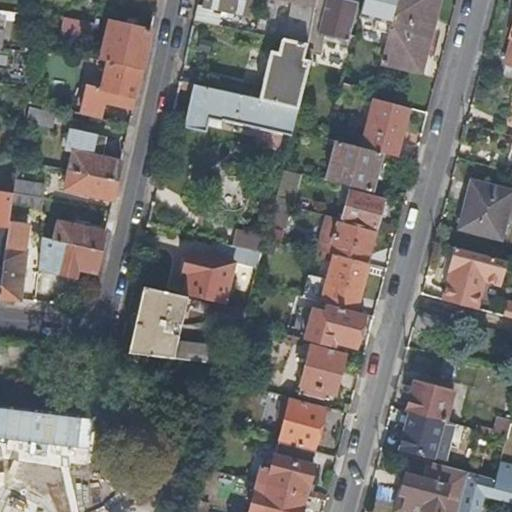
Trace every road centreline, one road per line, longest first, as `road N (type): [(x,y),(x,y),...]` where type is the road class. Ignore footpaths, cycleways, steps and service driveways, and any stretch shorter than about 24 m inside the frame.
road 1 (residential): [(479,0),(345,511)]
road 2 (residential): [(0,314),(102,326),(173,0)]
